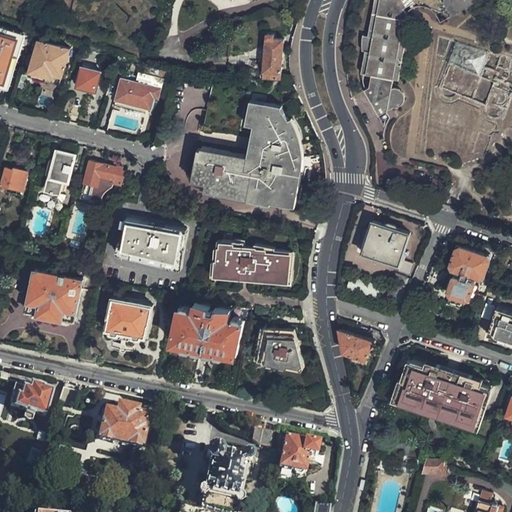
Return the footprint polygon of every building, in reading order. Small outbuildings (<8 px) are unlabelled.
[(419,28),(417,20),(422,14),(430,3),(465,21),(495,1),(494,0),(374,0),(368,38),(363,38),(362,46),(362,55),(365,55),(361,78),(365,79),(363,88),(384,118),(400,112),(403,113),(406,114),(408,115),(412,113),(414,110),(413,106),(412,103),(409,102),(406,102),(407,94),(412,95),(422,35),(418,34),(419,28)] [(0,83),(9,86),(24,35),(10,31),(0,27),(0,83)] [(282,79),(285,39),(267,37),(264,78),(282,79)] [(64,73),(70,51),(52,45),(39,41),(38,44),(32,66),(28,77),(43,82),(60,86),(64,73)] [(480,90),(490,50),(456,42),(447,80),(465,85),(466,78),(475,80),(473,88),(480,90)] [(98,87),(102,73),(89,69),(84,68),(83,67),(79,79),(77,86),(97,91),(98,87)] [(157,92),(160,78),(140,71),(137,82),(123,78),(119,92),(116,105),(129,108),(148,114),(151,102),(154,102),(157,92)] [(299,171),(300,162),(301,155),(300,149),(295,133),(290,120),(283,109),(283,105),(267,101),(266,104),(212,93),(206,122),(256,132),(252,154),(201,145),(196,171),(200,173),(200,176),(206,177),(204,184),(212,186),(212,190),(291,205),(299,171)] [(203,132),(201,138),(213,141),(215,134),(203,132)] [(76,155),(57,150),(56,156),(53,167),(48,165),(46,175),(51,177),(47,190),(54,192),(61,193),(63,180),(69,182),(76,155)] [(118,167),(91,160),(81,199),(92,202),(92,199),(102,201),(103,197),(105,192),(110,188),(113,187),(114,183),(122,185),(126,171),(123,170),(117,169),(118,167)] [(25,180),(27,171),(13,167),(13,169),(6,167),(3,179),(1,185),(22,191),(25,180)] [(64,200),(65,195),(61,193),(54,192),(52,196),(55,201),(60,202),(64,200)] [(179,264),(186,228),(127,217),(120,249),(129,251),(129,252),(139,254),(139,255),(155,257),(155,258),(169,261),(169,262),(179,264)] [(400,263),(410,232),(373,220),(370,230),(365,229),(360,245),(365,246),(363,252),(400,263)] [(289,278),(292,250),(277,248),(277,245),(257,242),(256,245),(246,244),(246,240),(225,238),(224,244),(222,245),(221,259),(219,259),(218,271),(289,278)] [(483,275),(489,258),(487,254),(476,250),(477,247),(462,242),(456,248),(450,264),(453,268),(456,269),(449,288),(451,294),(448,302),(462,308),(465,298),(470,295),(476,279),(475,276),(477,276),(479,277),(483,275)] [(95,290),(99,275),(80,271),(79,276),(83,278),(83,280),(69,277),(72,268),(63,266),(61,275),(35,269),(30,290),(27,305),(26,309),(38,312),(38,314),(61,319),(62,317),(74,320),(82,287),(95,290)] [(124,332),(133,334),(143,337),(146,325),(148,325),(153,305),(124,299),(114,296),(109,315),(111,316),(109,326),(109,328),(124,332)] [(244,319),(249,320),(251,310),(251,307),(219,306),(197,301),(195,309),(181,306),(172,342),(236,355),(244,319)] [(511,311),(497,307),(488,333),(499,337),(500,334),(511,338),(511,311)] [(301,351),(298,338),(295,329),(292,328),(286,328),(270,326),(262,325),(261,326),(260,335),(255,354),(267,356),(266,360),(273,362),(288,365),(289,361),(300,363),(303,361),(301,351)] [(340,328),(345,351),(367,358),(375,339),(340,328)] [(131,340),(133,334),(124,332),(123,338),(124,338),(130,340),(131,340)] [(83,337),(77,359),(92,362),(98,340),(83,337)] [(478,420),(489,384),(413,359),(407,379),(404,378),(399,394),(478,420)] [(47,400),(49,391),(41,389),(41,387),(30,385),(28,391),(11,386),(10,388),(6,406),(27,412),(43,416),(44,411),(47,400)] [(74,391),(61,389),(56,403),(69,406),(74,391)] [(145,416),(135,415),(135,410),(117,407),(115,414),(104,412),(100,428),(97,439),(106,441),(139,448),(141,441),(144,427),(143,427),(145,416)] [(273,448),(275,440),(270,439),(271,432),(262,430),(262,425),(253,423),(251,432),(250,437),(249,440),(258,445),(267,447),(273,448)] [(315,461),(316,454),(318,445),(318,443),(306,440),(303,440),(302,441),(290,438),(284,437),(281,453),(278,467),(284,469),(292,470),(304,472),(306,465),(307,460),(315,461)] [(198,510),(177,506),(176,511),(235,511),(243,478),(248,479),(250,466),(247,464),(250,462),(250,458),(248,454),(245,454),(240,455),(239,457),(220,453),(217,448),(215,447),(211,447),(207,449),(205,449),(204,456),(208,463),(198,510)] [(26,463),(38,468),(43,451),(35,449),(34,450),(30,449),(26,463)] [(270,465),(271,456),(259,453),(260,463),(270,465)] [(446,457),(446,456),(427,455),(423,470),(445,470),(446,460),(446,457)] [(482,490),(479,499),(491,502),(493,493),(482,490)] [(126,511),(127,505),(127,503),(122,502),(106,499),(105,511),(126,511)] [(491,502),(479,499),(475,511),(501,511),(503,506),(498,504),(497,502),(494,501),(492,502),(491,502)] [(328,511),(330,505),(314,502),(312,511),(328,511)]
